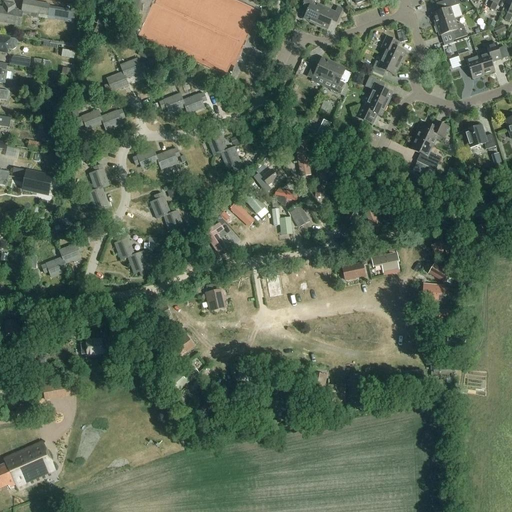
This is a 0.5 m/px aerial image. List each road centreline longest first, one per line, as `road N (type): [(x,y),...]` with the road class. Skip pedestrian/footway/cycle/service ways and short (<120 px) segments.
road 1 (track): [(511,200),(378,238),(194,269),(163,286),(79,301)]
road 2 (track): [(181,318),(199,326),(264,323),(391,295),(409,261)]
road 3 (track): [(251,261),(264,323),(310,346),(340,351),(387,338),(391,295)]
road 4 (residential): [(79,301),(123,206),(123,152),(139,136)]
road 5 (residential): [(290,76),(307,37),(325,44),(408,11)]
